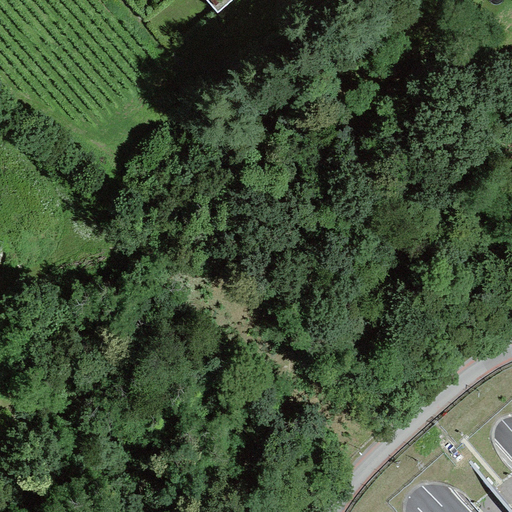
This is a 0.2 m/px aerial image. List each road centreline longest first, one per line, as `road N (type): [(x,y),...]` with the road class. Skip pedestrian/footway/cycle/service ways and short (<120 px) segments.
road 1 (motorway): [(511,432),(235,165),(30,0)]
road 2 (motorway): [(0,115),(281,351),(430,496)]
road 3 (residential): [(511,349),(479,367),(372,460),(332,511)]
